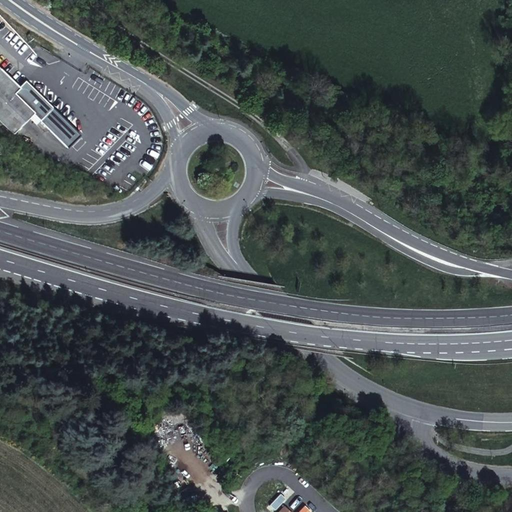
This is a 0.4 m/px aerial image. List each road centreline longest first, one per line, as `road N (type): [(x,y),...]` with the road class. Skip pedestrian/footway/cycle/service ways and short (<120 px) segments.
road 1 (secondary): [(511,314),(420,318),(292,306),(0,230)]
road 2 (secondary): [(0,257),(271,329),(391,342),(511,339)]
road 3 (residential): [(247,194),(319,202),(420,257),(453,269),(483,266)]
road 4 (secondary): [(483,266),(256,165)]
road 5 (secondary): [(410,408),(327,355),(242,266)]
road 6 (secondary): [(174,165),(117,213),(0,199)]
road 7 (secondary): [(13,0),(141,81)]
road 8 (unclassified): [(410,408),(409,439),(419,448),(441,462),(511,476)]
